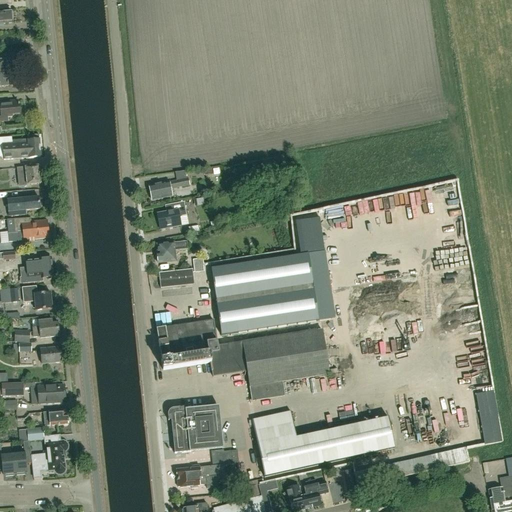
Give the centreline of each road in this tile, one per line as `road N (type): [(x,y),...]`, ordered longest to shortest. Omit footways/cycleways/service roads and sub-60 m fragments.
road 1 (unknown): [(150,387),(213,386),(252,408),(439,373),(445,350),(408,260),(263,275)]
road 2 (unclassified): [(162,511),(112,0)]
road 3 (tertiary): [(97,490),(46,0)]
